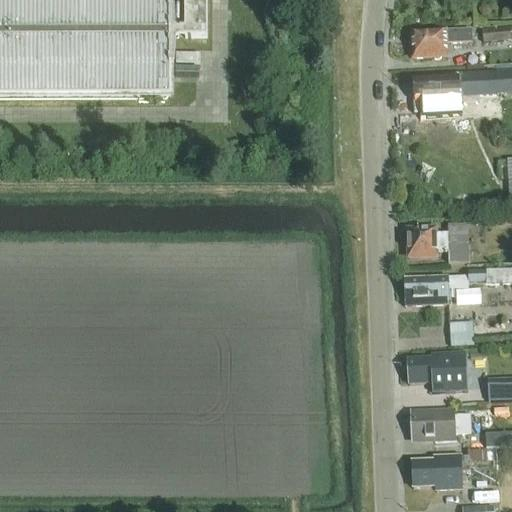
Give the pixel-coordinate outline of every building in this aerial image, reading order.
[(184,0),(185,39),(207,40),(207,0),(184,0)] [(511,29),(482,33),(484,46),(511,42),(511,29)] [(445,34),(412,36),(413,61),(447,60),(446,47),(473,46),(472,32),(445,34)] [(477,92),(476,77),(460,78),(445,79),(445,81),(413,83),(414,105),(415,117),(432,116),(432,104),(461,102),(461,93),(477,92)] [(483,143),(434,146),(435,166),(484,163),(483,143)] [(437,232),(408,233),(409,261),(437,260),(437,255),(450,255),(450,267),(469,266),(469,226),(449,227),(449,237),(437,237),(437,232)] [(404,282),(405,301),(406,310),(451,307),(450,293),(470,292),(469,288),(511,287),(511,271),(467,272),(468,280),(448,281),(448,280),(404,282)] [(475,348),(473,324),(450,325),(451,349),(475,348)] [(432,362),(408,363),(409,388),(432,387),(432,391),(453,390),(452,357),(431,358),(432,362)] [(489,404),(511,403),(511,379),(488,381),(489,404)] [(434,418),(411,419),(412,443),(435,442),(435,445),(456,444),(456,439),(471,438),(470,418),(455,419),(455,413),(434,414),(434,418)] [(511,435),(486,437),(486,450),(511,449),(511,435)] [(436,465),(413,466),(414,490),(437,489),(437,493),(461,492),(461,474),(470,474),(469,467),(487,466),(486,454),(469,455),(469,460),(436,461),(436,465)]
